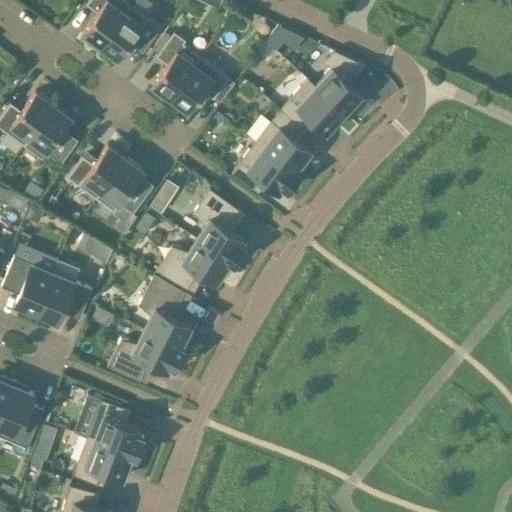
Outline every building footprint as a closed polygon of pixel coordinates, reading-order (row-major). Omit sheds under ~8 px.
[(131,3),(127,0),(104,0),(97,10),(83,30),(101,43),(131,3)] [(104,0),(88,0),(86,3),(97,10),(104,0)] [(149,16),(131,3),(101,43),(119,57),(149,16)] [(305,35),(280,24),(267,39),(277,48),(284,40),(293,48),(305,35)] [(186,38),(174,30),(156,54),(167,62),(184,42),(186,38)] [(201,55),(184,42),(167,62),(153,81),(171,95),(201,55)] [(332,65),(345,76),(360,60),(335,48),(325,59),(332,66),(332,65)] [(219,68),(201,55),(171,95),(189,108),(203,89),(219,68)] [(332,65),(332,66),(315,83),(308,77),(348,114),(359,102),(356,98),(362,92),(350,81),(345,76),(332,65)] [(230,76),(219,68),(203,89),(214,97),(230,76)] [(290,96),(309,114),(327,130),(333,124),(336,127),(348,114),(308,77),(290,96)] [(11,101),(0,115),(0,125),(24,144),(54,103),(36,89),(21,109),(11,101)] [(301,123),(309,114),(290,96),(282,107),(301,123)] [(54,103),(24,144),(25,144),(31,136),(48,149),(72,116),(54,103)] [(281,107),(272,118),(293,134),(301,124),(281,107)] [(311,148),(293,134),(272,118),(256,139),(300,172),(300,171),(299,170),(309,158),(306,155),(311,148)] [(262,176),(280,190),(284,185),(288,188),(300,172),(256,139),(240,160),(262,176)] [(83,153),(67,175),(79,184),(84,176),(101,188),(96,196),(96,197),(126,156),(108,142),(94,161),(83,153)] [(144,169),(126,156),(96,197),(114,210),(144,169)] [(253,187),(262,176),(240,160),(232,171),(253,187)] [(179,184),(167,177),(150,204),(162,211),(179,184)] [(0,184),(0,198),(24,209),(28,197),(14,191),(0,184)] [(235,261),(245,244),(241,242),(244,237),(226,226),(238,207),(210,186),(194,211),(205,223),(197,236),(235,261)] [(26,216),(39,222),(44,209),(31,203),(26,216)] [(187,286),(199,268),(217,279),(220,274),(224,277),(233,261),(234,262),(235,261),(197,236),(188,249),(172,244),(156,268),(187,286)] [(99,239),(91,252),(107,261),(113,247),(99,239)] [(35,314),(53,270),(14,254),(1,284),(20,292),(16,301),(22,304),(21,307),(34,313),(35,314)] [(92,287),(53,270),(35,314),(36,314),(37,314),(49,319),(51,316),(58,319),(62,309),(80,317),(92,287)] [(192,331),(189,329),(191,324),(172,314),(185,290),(154,271),(139,302),(151,314),(144,327),(184,348),(185,347),(184,347),(192,331)] [(108,320),(111,309),(97,305),(94,316),(108,320)] [(144,327),(137,341),(121,338),(107,364),(140,378),(150,359),(169,368),(171,363),(175,366),(184,348),(144,327)] [(0,414),(15,379),(13,379),(0,373),(0,374),(0,414)] [(15,379),(0,414),(0,434),(27,446),(44,407),(30,401),(34,391),(27,389),(29,385),(16,380),(15,379)] [(85,390),(74,429),(85,432),(96,393),(85,390)] [(87,435),(137,454),(144,436),(140,434),(142,428),(120,420),(126,406),(101,397),(87,435)] [(41,432),(32,456),(45,461),(54,437),(41,432)] [(87,435),(72,473),(97,482),(102,469),(123,477),(127,468),(130,470),(136,455),(137,455),(137,454),(87,435)] [(0,487),(0,492),(12,498),(17,486),(3,481),(0,487)] [(70,483),(61,511),(112,511),(113,510),(91,504),(95,490),(70,483)]
